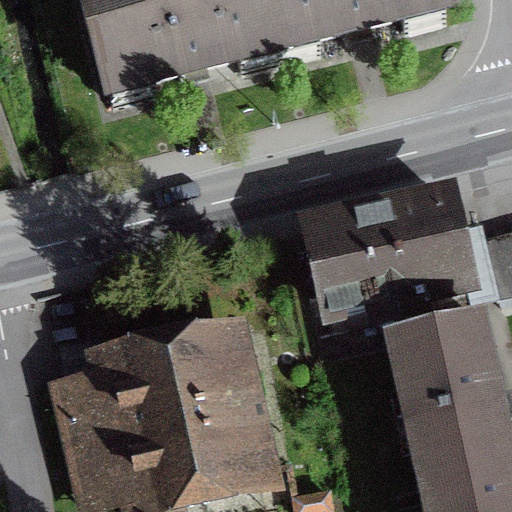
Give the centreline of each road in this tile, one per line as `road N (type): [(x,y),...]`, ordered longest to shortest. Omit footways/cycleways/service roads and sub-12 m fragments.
road 1 (primary): [(0,256),(511,122)]
road 2 (residential): [(28,511),(0,359)]
